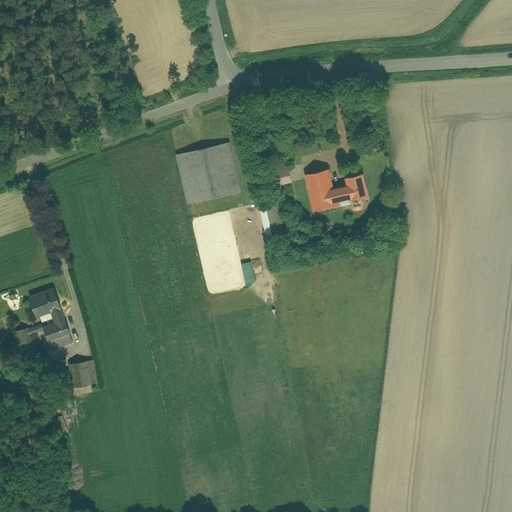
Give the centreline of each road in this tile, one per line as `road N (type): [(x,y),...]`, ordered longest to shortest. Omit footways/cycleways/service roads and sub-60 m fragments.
road 1 (unclassified): [(511,56),(227,81)]
road 2 (unclassified): [(227,81),(0,168)]
